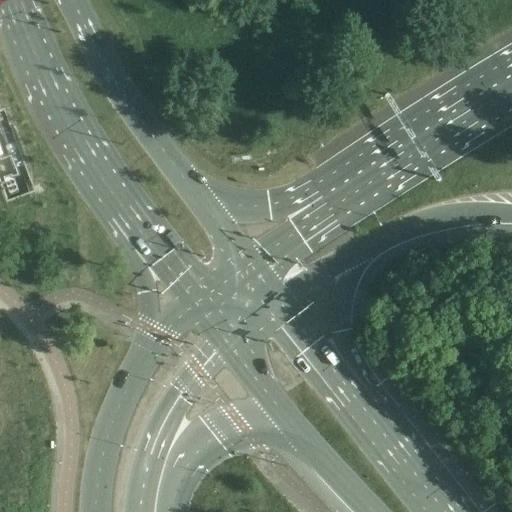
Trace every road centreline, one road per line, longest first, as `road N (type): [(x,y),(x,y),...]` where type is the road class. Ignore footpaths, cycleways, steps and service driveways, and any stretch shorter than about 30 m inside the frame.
road 1 (secondary): [(12,0),(56,111),(117,206)]
road 2 (secondary): [(186,192),(108,75),(71,0)]
road 3 (motorway): [(511,88),(332,204)]
road 4 (secondary): [(145,511),(165,432),(228,347)]
road 5 (motorway): [(365,419),(336,337),(338,307),(363,252)]
road 6 (secondary): [(170,511),(185,468),(213,437),(292,428)]
road 7 (secondary): [(117,206),(144,311),(139,361)]
road 8 (secondary): [(139,361),(104,450),(94,511)]
road 9 (motorway): [(363,252),(418,225),(511,216)]
road 10 (motorway): [(332,204),(241,215),(186,192)]
road 11 (secondary): [(365,419),(275,308)]
road 12 (secondary): [(117,206),(191,302)]
